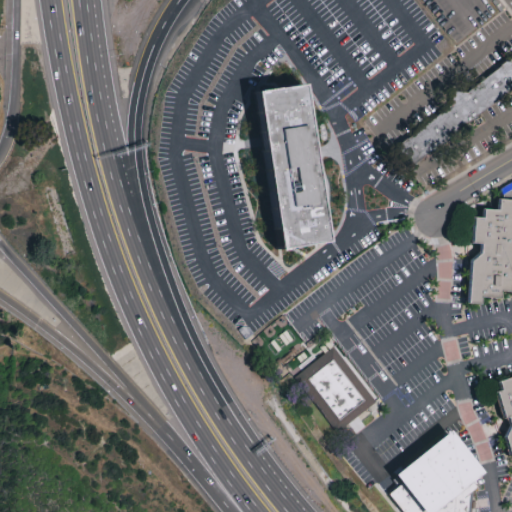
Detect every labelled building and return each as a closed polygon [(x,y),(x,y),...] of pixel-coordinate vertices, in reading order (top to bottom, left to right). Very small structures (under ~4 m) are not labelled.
[(440,137),(404,165),(391,144),(413,127),(440,106),(493,65),(500,60),(511,51),(511,81),(500,91),(454,127),(440,137)] [(316,247),(269,254),(266,235),(263,216),(253,155),(243,94),(244,94),(265,91),(292,87),(293,94),(302,154),(311,215),(316,247)] [(464,303),(479,304),(480,298),(500,299),(501,292),(511,292),(511,201),(496,200),(496,211),(481,210),(480,219),(470,218),(469,243),(479,244),(478,254),(467,262),(464,303)] [(377,404),(337,431),(321,411),(292,376),(297,372),(320,355),(331,347),(351,371),(377,404)] [(511,447),(505,449),(503,438),(502,431),(501,431),(503,428),(507,421),(505,410),(503,410),(501,410),(492,384),(497,383),(497,373),(503,371),(507,370),(511,368),(511,447)] [(402,511),(387,493),(403,482),(399,474),(454,430),(488,472),(476,482),(479,486),(471,493),(468,511),(402,511)]
